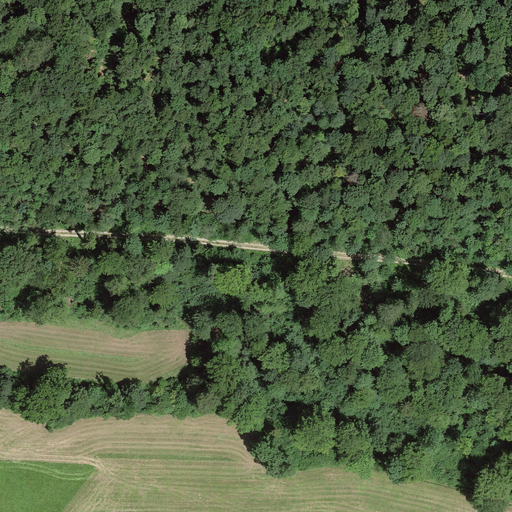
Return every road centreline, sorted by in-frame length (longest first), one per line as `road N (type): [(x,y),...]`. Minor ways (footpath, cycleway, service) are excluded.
road 1 (track): [(0,23),(53,40),(511,56)]
road 2 (track): [(511,276),(0,228)]
road 3 (track): [(511,503),(346,464),(234,484)]
